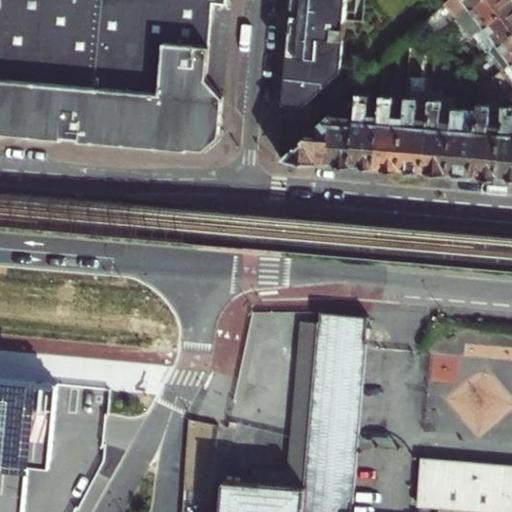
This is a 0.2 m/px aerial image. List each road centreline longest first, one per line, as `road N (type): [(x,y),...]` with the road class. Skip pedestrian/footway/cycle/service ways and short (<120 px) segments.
road 1 (primary): [(0,249),(511,288)]
road 2 (primary): [(511,216),(246,188)]
road 3 (primary): [(246,188),(0,173)]
road 4 (residential): [(262,0),(246,188)]
